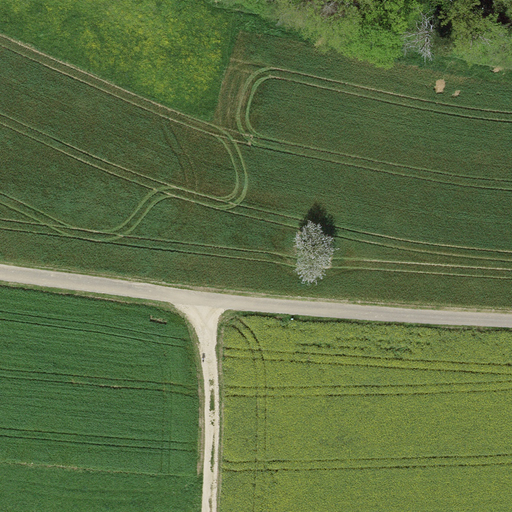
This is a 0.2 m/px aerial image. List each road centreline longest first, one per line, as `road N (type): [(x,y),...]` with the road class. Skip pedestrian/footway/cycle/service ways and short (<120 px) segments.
road 1 (track): [(0,273),(205,303),(511,323)]
road 2 (track): [(207,511),(215,382),(205,303)]
